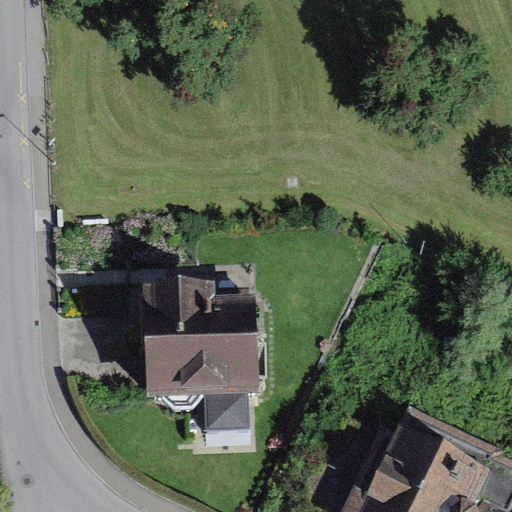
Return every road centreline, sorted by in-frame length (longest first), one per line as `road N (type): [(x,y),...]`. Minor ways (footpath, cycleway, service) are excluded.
road 1 (unclassified): [(7,138),(33,476)]
road 2 (unclassified): [(4,0),(7,138)]
